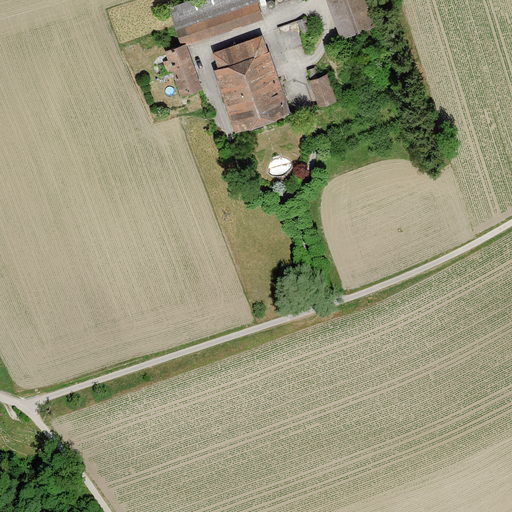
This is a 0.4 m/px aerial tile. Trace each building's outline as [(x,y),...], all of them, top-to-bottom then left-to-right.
[(257,0),(187,0),(168,7),(181,42),(187,44),(264,17),(257,0)] [(326,0),(341,36),(375,22),(365,0),(326,0)] [(296,20),(302,37),(312,34),(306,16),(296,20)] [(290,111),(261,33),(212,51),(218,66),(213,68),(236,131),(290,111)] [(201,85),(187,44),(181,42),(164,47),(168,57),(161,59),(165,72),(172,70),(176,82),(180,92),(189,89),(201,85)] [(324,73),(307,80),(319,106),(335,99),(324,73)]
